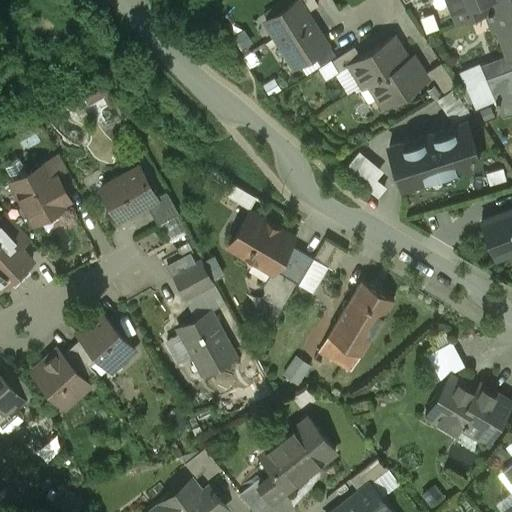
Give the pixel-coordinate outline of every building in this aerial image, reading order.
[(306,11),(298,0),(294,0),(265,19),(295,65),(327,45),(306,11)] [(318,4),(315,0),(298,0),(306,11),(318,4)] [(446,0),(455,29),(495,17),(494,15),(488,17),(482,0),(446,0)] [(511,0),(482,0),(488,17),(494,15),(495,17),(509,53),(509,54),(511,53),(511,0)] [(360,56),(350,62),(351,63),(365,86),(370,82),(384,105),(426,79),(411,55),(406,58),(392,36),(360,56)] [(354,45),(332,59),(339,70),(351,63),(350,62),(360,56),(354,45)] [(509,53),(480,64),(486,78),(511,67),(511,53),(509,54),(509,53)] [(455,84),(441,62),(429,69),(443,91),(455,84)] [(511,67),(486,78),(502,116),(511,113),(511,67)] [(449,117),(466,110),(458,89),(441,95),(449,117)] [(466,121),(389,146),(402,187),(479,163),(466,121)] [(378,196),(388,185),(378,177),(384,170),(361,148),(345,166),(378,196)] [(42,162),(11,180),(34,221),(65,204),(61,196),(67,193),(57,174),(51,178),(42,162)] [(139,165),(101,186),(118,218),(146,202),(157,197),(156,195),(139,165)] [(243,187),(237,197),(251,205),(256,194),(243,187)] [(166,190),(156,195),(157,197),(146,202),(157,223),(179,212),(166,190)] [(511,207),(482,219),(495,253),(511,247),(511,207)] [(294,236),(249,210),(228,245),(273,271),(274,269),(290,243),(294,236)] [(15,238),(5,228),(14,220),(6,211),(0,216),(0,281),(4,285),(31,260),(21,249),(19,250),(11,241),(15,238)] [(345,251),(325,239),(313,257),(334,270),(345,251)] [(313,257),(290,243),(274,269),(298,283),(313,257)] [(201,259),(173,274),(184,295),(213,280),(201,259)] [(393,298),(361,278),(328,334),(360,353),(361,353),(393,298)] [(209,309),(178,326),(203,372),(234,354),(209,309)] [(134,348),(100,310),(83,324),(88,330),(81,336),(99,356),(105,351),(117,364),(134,348)] [(360,353),(328,334),(318,351),(350,370),(360,353)] [(99,356),(81,336),(71,345),(89,365),(99,356)] [(427,352),(440,377),(466,364),(453,339),(427,352)] [(89,365),(71,345),(62,353),(86,380),(95,372),(89,365)] [(62,353),(57,348),(32,371),(48,389),(48,394),(70,395),(72,398),(89,383),(86,380),(62,353)] [(284,373),(299,383),(312,363),(297,353),(284,373)] [(23,398),(0,372),(0,418),(16,404),(23,398)] [(476,389),(450,374),(426,414),(457,432),(464,420),(490,435),(511,401),(480,382),(476,389)] [(16,404),(0,418),(0,427),(3,431),(7,431),(23,417),(23,412),(16,404)] [(335,450),(307,415),(283,434),(286,437),(262,456),(273,470),(262,478),(257,481),(271,499),(276,496),(287,487),(287,488),(335,450)] [(220,466),(204,446),(184,461),(196,475),(202,470),(207,477),(220,466)] [(378,455),(349,477),(359,490),(369,482),(369,483),(388,468),(378,455)] [(511,462),(502,470),(511,483),(511,462)] [(259,475),(239,491),(255,511),(257,511),(277,497),(276,496),(271,499),(257,481),(262,478),(259,475)] [(217,511),(191,477),(146,511),(217,511)] [(359,490),(330,511),(392,511),(369,483),(369,482),(359,490)]
